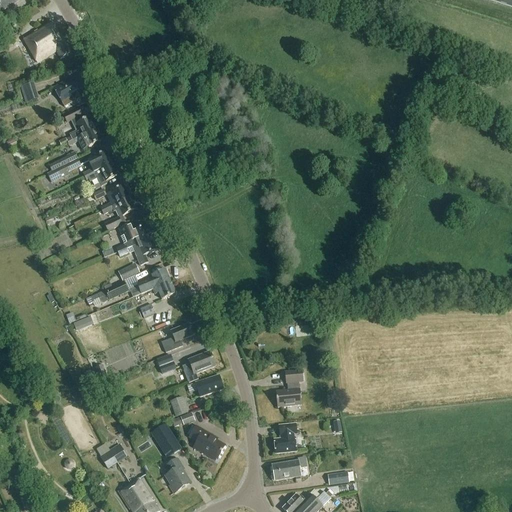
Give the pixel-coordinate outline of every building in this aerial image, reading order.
[(0,0),(0,11),(16,0),(0,0)] [(37,63),(54,55),(53,54),(57,52),(61,59),(70,54),(52,21),(23,37),(37,63)] [(64,105),(92,89),(84,75),(66,85),(65,83),(54,89),(64,105)] [(23,101),(35,98),(31,84),(19,88),(23,101)] [(63,147),(69,144),(68,143),(96,129),(90,118),(85,121),(79,110),(65,117),(68,123),(72,122),(77,132),(73,135),(74,137),(67,140),(67,139),(60,143),(63,147)] [(80,142),(84,151),(102,141),(96,129),(68,143),(69,144),(70,147),(80,142)] [(6,143),(9,148),(17,145),(15,140),(6,143)] [(92,170),(83,174),(85,178),(100,170),(112,164),(115,163),(112,157),(109,159),(106,152),(88,161),(92,170)] [(62,168),(78,160),(74,154),(59,161),(62,167),(62,168)] [(62,167),(48,175),(53,184),(70,175),(68,173),(81,166),(78,160),(62,168),(62,167)] [(100,170),(85,178),(86,181),(88,180),(90,183),(94,181),(94,180),(97,179),(101,188),(107,185),(106,182),(118,176),(115,170),(118,169),(115,163),(112,164),(100,170)] [(109,202),(110,204),(100,209),(102,212),(117,204),(129,198),(123,187),(111,193),(114,199),(109,202)] [(92,195),(95,201),(106,196),(103,190),(92,195)] [(135,210),(129,198),(117,204),(102,212),(104,215),(113,211),(114,212),(116,211),(119,218),(135,210)] [(121,226),(118,219),(104,225),(107,232),(121,226)] [(124,245),(116,249),(118,254),(127,249),(132,247),(152,239),(147,227),(135,232),(132,224),(118,230),(124,244),(124,245)] [(152,239),(132,247),(137,260),(140,267),(148,264),(145,257),(157,251),(152,239)] [(127,249),(118,254),(120,258),(129,254),(127,249)] [(135,264),(118,273),(122,282),(140,274),(135,264)] [(152,277),(153,279),(137,285),(141,295),(153,290),(170,283),(165,271),(152,277)] [(124,283),(112,288),(105,291),(91,297),(93,302),(99,299),(102,304),(109,301),(128,293),(124,283)] [(153,290),(155,295),(159,294),(162,301),(175,295),(170,283),(153,290)] [(144,320),(155,315),(151,305),(139,310),(144,320)] [(72,321),(76,331),(94,324),(90,314),(72,321)] [(173,339),(168,341),(161,344),(166,355),(183,347),(180,342),(193,337),(188,326),(171,333),(173,339)] [(215,367),(210,353),(189,360),(190,364),(182,367),(188,384),(198,380),(196,374),(215,367)] [(170,356),(157,361),(163,375),(176,370),(170,356)] [(101,384),(108,381),(102,366),(95,369),(101,384)] [(299,384),(303,383),(302,372),(285,373),(286,385),(290,384),(291,391),(276,393),(277,409),(301,406),(300,390),(299,391),(299,384)] [(200,399),(223,391),(218,377),(196,385),(200,399)] [(182,398),(170,403),(176,418),(188,414),(182,398)] [(192,414),(171,422),(174,428),(183,424),(184,426),(195,422),(192,414)] [(275,455),(296,453),(295,436),(297,436),(296,425),(279,427),(280,440),(274,441),(275,455)] [(165,426),(152,435),(167,459),(180,450),(165,426)] [(217,460),(225,446),(211,438),(212,436),(197,427),(190,439),(197,443),(194,449),(209,458),(210,456),(217,460)] [(124,453),(119,445),(111,450),(119,463),(128,457),(125,452),(124,453)] [(119,463),(111,450),(100,458),(108,470),(119,463)] [(300,470),(306,469),(305,459),(298,460),(298,463),(272,467),(274,476),(272,477),(273,480),(275,481),(275,483),(301,478),(300,470)] [(174,495),(191,484),(183,471),(184,470),(178,460),(167,466),(172,473),(165,477),(171,486),(170,487),(174,495)] [(64,466),(64,467),(65,468),(65,469),(66,469),(66,470),(67,470),(68,470),(69,470),(70,470),(71,470),(72,469),(72,468),(73,468),(73,467),(73,466),(73,465),(73,464),(72,463),(72,462),(71,462),(70,462),(70,461),(69,461),(68,461),(67,462),(66,462),(65,463),(65,464),(64,464),(64,465),(64,466)] [(348,473),(327,476),(329,487),(349,484),(348,473)] [(44,499),(53,495),(45,477),(36,481),(44,499)] [(141,511),(158,511),(156,507),(157,506),(141,479),(131,484),(145,507),(140,510),(141,511)] [(131,511),(141,511),(140,510),(145,507),(131,484),(119,492),(131,511)] [(297,511),(296,511),(318,511),(322,509),(323,508),(331,499),(324,493),(316,501),(315,500),(311,504),(307,508),(302,511),(301,511),(300,511),(299,511),(297,511)] [(288,504),(282,510),(284,511),(296,511),(297,511),(299,511),(300,511),(301,511),(302,511),(307,508),(311,504),(315,500),(309,495),(303,500),(302,499),(300,501),(295,497),(288,504)]
